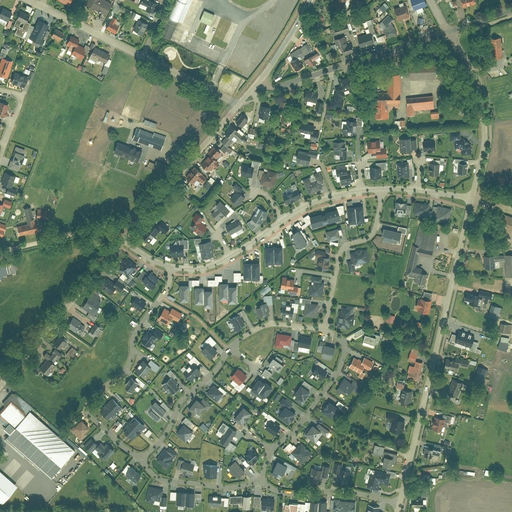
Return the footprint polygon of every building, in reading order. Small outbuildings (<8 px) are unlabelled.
[(104,0),(89,0),(86,6),(101,13),(106,15),(112,4),(104,0)] [(158,3),(150,0),(149,0),(142,0),(140,8),(146,10),(146,13),(154,16),(158,3)] [(180,0),(172,17),(180,21),(189,0),(180,0)] [(342,8),(345,0),(336,0),(334,5),(342,8)] [(424,0),(410,0),(414,9),(417,9),(418,12),(424,10),(422,6),(427,4),(424,0)] [(389,6),(385,2),(379,7),(383,12),(389,6)] [(394,9),(398,20),(410,16),(407,5),(394,9)] [(12,13),(2,9),(0,13),(0,18),(9,22),(6,28),(9,30),(12,22),(9,21),(12,13)] [(205,11),(201,21),(211,25),(215,15),(205,11)] [(30,17),(20,13),(17,21),(26,25),(27,24),(30,17)] [(101,28),(106,15),(101,13),(95,25),(101,28)] [(143,37),(148,25),(149,22),(141,19),(142,17),(136,14),(134,20),(137,22),(133,33),(143,37)] [(393,18),(388,14),(379,24),(383,29),(386,37),(397,33),(395,25),(393,25),(391,21),(393,18)] [(109,22),(106,30),(115,35),(119,27),(114,25),(117,20),(113,18),(111,23),(109,22)] [(372,19),(367,21),(370,32),(376,30),(372,19)] [(26,25),(17,21),(14,28),(17,29),(15,35),(22,39),(25,33),(27,34),(30,25),(27,24),(26,25)] [(47,25),(39,21),(36,28),(33,26),(31,30),(32,31),(29,37),(34,39),(33,40),(40,44),(44,36),(43,35),(47,25)] [(336,27),(338,34),(350,29),(347,23),(336,27)] [(63,34),(54,31),(51,38),(61,42),(63,34)] [(357,38),(360,49),(375,44),(371,33),(357,38)] [(342,35),(334,37),(340,56),(354,51),(351,41),(344,43),(342,35)] [(81,41),(71,37),(67,46),(70,47),(67,54),(83,61),(87,51),(79,47),(81,41)] [(304,38),(301,40),(304,45),(290,53),(292,56),(289,58),(291,61),(298,56),(299,59),(312,51),(304,38)] [(488,60),(500,59),(498,38),(486,39),(488,60)] [(317,51),(304,59),(306,63),(308,62),(310,66),(317,62),(315,58),(320,55),(319,54),(323,52),(319,45),(315,47),(317,51)] [(111,55),(94,48),(93,51),(88,63),(94,65),(96,61),(105,65),(101,74),(105,75),(111,61),(108,60),(111,55)] [(298,56),(291,61),(296,70),(303,66),(299,59),(298,56)] [(0,65),(0,76),(8,79),(11,70),(10,69),(13,62),(5,60),(2,59),(0,66),(0,65)] [(410,63),(411,79),(438,78),(437,62),(410,63)] [(25,89),(28,80),(30,72),(25,70),(23,75),(15,72),(11,84),(25,89)] [(351,74),(338,79),(341,85),(343,91),(349,89),(349,91),(356,89),(351,74)] [(400,107),(400,74),(386,74),(386,92),(374,92),(374,119),(388,119),(388,107),(400,107)] [(341,85),(335,87),(336,91),(339,95),(343,95),(344,95),(343,91),(341,85)] [(306,90),(304,102),(316,103),(318,92),(306,90)] [(336,91),(335,91),(335,96),(332,96),(331,106),(342,108),(344,99),(342,99),(343,95),(339,95),(336,91)] [(431,97),(405,99),(406,117),(414,116),(413,111),(432,109),(431,97)] [(0,100),(0,113),(6,116),(8,110),(7,110),(9,104),(0,100)] [(290,102),(281,101),(280,110),(289,111),(290,102)] [(262,105),(260,116),(267,117),(269,106),(262,105)] [(244,115),(238,122),(242,127),(249,120),(244,115)] [(343,133),(356,134),(356,125),(362,125),(363,116),(357,116),(357,119),(347,119),(347,123),(344,122),(343,133)] [(301,122),(299,132),(309,134),(308,140),(315,141),(317,132),(312,131),(314,125),(301,122)] [(226,144),(223,148),(229,154),(232,150),(229,147),(235,140),(234,139),(237,137),(244,141),(247,134),(232,126),(226,134),(229,136),(223,142),(226,144)] [(138,127),(133,140),(161,150),(165,138),(138,127)] [(461,130),(449,131),(450,140),(454,139),(455,148),(459,148),(461,149),(462,154),(472,153),(471,142),(464,137),(461,137),(461,130)] [(423,133),(419,134),(420,146),(424,145),(424,150),(436,149),(436,139),(424,140),(423,133)] [(401,151),(412,150),(412,148),(417,148),(416,138),(411,138),(410,137),(400,137),(401,151)] [(380,139),(368,140),(368,152),(377,152),(377,157),(387,156),(387,146),(381,147),(380,139)] [(119,140),(115,152),(138,161),(142,148),(119,140)] [(340,158),(348,158),(348,148),(346,148),(346,140),(334,141),(334,152),(340,152),(340,158)] [(211,157),(204,164),(211,171),(220,161),(217,158),(222,153),(215,147),(208,154),(211,157)] [(299,149),(297,162),(309,164),(312,154),(317,156),(318,149),(310,147),(309,151),(299,149)] [(25,153),(15,149),(11,159),(10,159),(7,167),(17,170),(19,163),(21,164),(25,153)] [(431,161),(430,174),(438,175),(440,162),(444,163),(447,163),(447,158),(441,157),(440,159),(433,159),(433,162),(431,161)] [(398,162),(399,176),(410,176),(409,167),(412,167),(412,158),(407,158),(408,161),(398,162)] [(464,158),(454,158),(454,162),(459,162),(459,173),(467,174),(467,162),(463,162),(464,158)] [(152,159),(149,166),(167,173),(170,166),(152,159)] [(376,166),(370,167),(371,178),(382,177),(381,169),(387,168),(386,161),(375,162),(376,166)] [(243,164),(241,174),(252,176),(253,172),(257,172),(259,164),(254,163),(254,166),(243,164)] [(338,166),(336,166),(337,175),(340,174),(341,184),(348,184),(348,186),(352,185),(351,182),(353,182),(352,180),(356,179),(356,172),(349,173),(348,165),(346,165),(346,164),(338,164),(338,166)] [(196,167),(187,177),(194,184),(198,179),(202,183),(207,177),(196,167)] [(264,169),(259,169),(258,177),(261,178),(260,183),(274,186),(277,171),(272,170),(271,174),(263,172),(264,169)] [(309,193),(323,187),(320,182),(324,180),(320,170),(314,173),(316,178),(312,180),(310,176),(303,179),(309,193)] [(6,171),(2,183),(8,185),(12,186),(16,175),(6,171)] [(211,177),(203,185),(207,189),(215,181),(211,177)] [(186,192),(190,188),(184,182),(180,187),(186,192)] [(237,191),(231,197),(238,204),(245,196),(240,191),(243,188),(236,182),(232,186),(237,191)] [(283,194),(287,203),(301,197),(295,183),(291,185),(294,190),(283,194)] [(8,185),(6,192),(14,194),(16,188),(12,186),(8,185)] [(12,201),(4,198),(2,202),(3,203),(3,205),(10,207),(12,201)] [(215,209),(211,213),(218,221),(227,213),(229,215),(234,210),(231,206),(228,208),(221,200),(213,207),(215,209)] [(408,201),(395,201),(395,210),(406,211),(406,213),(411,214),(412,204),(408,204),(408,201)] [(430,203),(416,202),(414,214),(428,215),(432,216),(433,210),(430,209),(430,203)] [(308,214),(304,217),(306,222),(307,225),(311,223),(312,228),(327,224),(326,222),(335,219),(335,221),(342,219),(340,214),(344,213),(343,204),(336,206),(337,208),(310,216),(308,214)] [(449,222),(452,207),(438,205),(438,206),(434,205),(433,210),(432,216),(440,217),(439,220),(449,222)] [(253,218),(262,223),(268,211),(258,206),(251,218),(253,218)] [(363,206),(348,208),(349,220),(349,223),(364,221),(364,218),(363,206)] [(16,226),(18,236),(38,232),(33,207),(24,209),(27,224),(16,226)] [(49,213),(37,211),(36,217),(48,219),(49,213)] [(191,226),(201,234),(208,227),(201,221),(204,217),(198,212),(193,218),(196,221),(191,226)] [(511,229),(511,215),(502,212),(498,225),(511,229)] [(247,222),(252,229),(262,223),(253,218),(247,222)] [(139,235),(150,244),(161,229),(165,233),(170,226),(162,220),(157,225),(150,220),(139,235)] [(238,220),(227,226),(232,235),(242,228),(238,220)] [(297,228),(292,231),(291,230),(288,231),(291,236),(292,235),(294,238),(293,238),(295,242),(296,241),(299,246),(309,240),(305,235),(307,234),(304,230),(303,231),(301,229),(307,225),(306,222),(301,225),(299,221),(294,224),(297,228)] [(398,230),(384,227),(383,234),(384,234),(383,239),(400,243),(402,232),(406,233),(407,227),(399,225),(398,230)] [(343,232),(341,227),(339,227),(338,226),(326,230),(327,235),(324,236),(325,239),(328,238),(329,240),(341,236),(340,233),(343,232)] [(416,275),(418,266),(417,265),(419,254),(432,257),(438,229),(425,226),(420,245),(413,244),(406,273),(416,275)] [(180,246),(170,246),(170,256),(184,256),(183,246),(190,246),(189,237),(180,237),(180,246)] [(200,242),(201,251),(214,248),(211,239),(201,242),(200,237),(195,237),(196,243),(200,242)] [(282,245),(266,245),(266,261),(282,261),(282,245)] [(370,261),(367,247),(356,249),(356,251),(350,252),(352,260),(347,260),(349,271),(356,269),(355,264),(370,261)] [(201,251),(203,257),(204,257),(215,255),(214,248),(201,251)] [(326,251),(317,249),(316,254),(320,254),(318,268),(327,269),(330,255),(326,255),(326,251)] [(495,253),(484,254),(485,268),(496,268),(496,260),(504,259),(504,255),(495,255),(495,253)] [(138,264),(127,255),(117,268),(123,272),(120,276),(129,283),(135,275),(131,273),(138,264)] [(244,275),(244,277),(260,277),(260,275),(260,261),(250,261),(244,261),(244,275)] [(0,278),(3,278),(2,275),(17,272),(14,262),(8,264),(8,262),(0,264),(0,278)] [(416,275),(414,281),(419,283),(419,285),(424,287),(428,271),(424,270),(424,267),(418,266),(416,275)] [(143,278),(152,286),(159,278),(149,270),(148,271),(144,268),(136,277),(140,281),(143,278)] [(322,276),(313,275),(312,281),(314,281),(314,284),(311,283),(309,294),(323,296),(325,281),(321,281),(322,276)] [(282,276),(281,288),(289,289),(288,292),(300,294),(301,287),(294,286),(295,278),(282,276)] [(104,280),(100,286),(112,294),(115,288),(121,292),(127,283),(119,277),(113,286),(104,280)] [(189,283),(180,283),(180,299),(189,299),(189,286),(192,286),(192,284),(192,279),(192,277),(189,277),(189,283)] [(222,282),(220,282),(220,285),(220,297),(228,298),(228,284),(228,282),(222,282)] [(228,298),(228,301),(237,301),(237,285),(228,284),(228,298)] [(271,288),(268,284),(261,290),(264,294),(271,288)] [(204,285),(195,285),(195,302),(204,302),(204,289),(204,285)] [(94,287),(87,297),(97,304),(103,296),(99,294),(101,291),(94,287)] [(142,294),(135,289),(132,293),(135,295),(130,303),(141,310),(146,302),(140,297),(142,294)] [(204,289),(204,302),(204,305),(213,305),(213,289),(204,289)] [(477,294),(466,291),(465,299),(470,300),(469,304),(477,305),(479,298),(482,299),(483,297),(486,297),(485,302),(487,302),(488,298),(492,299),(493,292),(478,289),(477,294)] [(432,292),(425,291),(424,294),(423,294),(422,297),(422,299),(418,299),(416,307),(418,307),(418,311),(429,314),(432,299),(431,299),(432,292)] [(272,294),(264,295),(265,302),(267,302),(268,304),(273,303),(272,294)] [(87,297),(80,307),(88,311),(86,315),(94,320),(97,316),(95,314),(100,306),(97,304),(87,297)] [(317,317),(319,303),(311,302),(312,298),(300,297),(299,301),(302,302),(302,304),(306,304),(304,315),(317,317)] [(265,302),(257,304),(260,316),(270,313),(268,304),(267,302),(265,302)] [(282,314),(293,316),(294,311),(297,312),(299,303),(292,302),(292,304),(287,303),(286,305),(283,305),(282,314)] [(501,306),(492,303),(488,316),(497,319),(501,306)] [(355,306),(347,305),(347,306),(342,306),(341,310),(339,310),(337,327),(349,328),(350,324),(353,324),(355,306)] [(170,310),(164,307),(158,318),(168,324),(172,317),(178,320),(182,312),(172,307),(170,310)] [(247,314),(244,308),(237,312),(238,313),(229,318),(236,331),(242,328),(241,326),(245,323),(245,322),(241,316),(243,315),(243,316),(247,314)] [(396,315),(390,314),(389,318),(386,317),(385,320),(394,323),(396,315)] [(73,316),(67,326),(80,334),(86,325),(73,316)] [(509,323),(502,322),(500,332),(507,333),(509,323)] [(94,323),(89,331),(98,336),(101,330),(99,328),(100,326),(94,323)] [(143,336),(141,340),(150,346),(157,336),(160,338),(164,333),(156,327),(154,330),(150,327),(147,331),(146,330),(142,336),(143,336)] [(362,327),(355,332),(356,336),(363,333),(366,334),(362,344),(375,348),(377,340),(382,341),(382,339),(392,342),(393,338),(363,330),(362,327)] [(475,335),(459,330),(458,334),(455,341),(471,346),(473,340),(475,335)] [(293,348),(294,340),(295,339),(292,339),(292,334),(278,332),(275,345),(283,347),(284,343),(289,344),(289,347),(293,348)] [(455,341),(458,334),(452,332),(449,341),(455,343),(455,341)] [(210,335),(209,336),(205,340),(208,342),(201,349),(210,358),(218,350),(213,345),(216,341),(210,335)] [(293,348),(293,350),(298,351),(299,345),(311,347),(313,337),(300,335),(299,341),(294,340),(293,348)] [(60,338),(54,345),(59,350),(66,343),(60,338)] [(322,353),(322,356),(332,358),(333,352),(334,352),(336,345),(326,343),(326,341),(320,339),(317,352),(322,353)] [(479,342),(473,340),(471,346),(470,349),(476,350),(476,348),(479,342)] [(77,351),(71,346),(65,353),(71,358),(77,351)] [(48,360),(40,369),(49,376),(58,367),(54,364),(60,357),(55,352),(51,357),(47,353),(44,357),(48,360)] [(417,354),(410,352),(408,359),(415,361),(417,354)] [(200,361),(194,355),(189,360),(192,363),(183,372),(191,379),(202,369),(197,364),(200,361)] [(284,359),(277,355),(276,356),(274,355),(268,364),(279,371),(284,363),(282,362),(284,359)] [(362,360),(354,356),(348,367),(360,373),(364,366),(370,369),(374,361),(365,356),(362,360)] [(144,358),(135,369),(144,376),(151,367),(156,371),(160,366),(151,359),(149,362),(144,358)] [(468,365),(469,360),(459,358),(458,361),(448,360),(446,372),(453,374),(454,369),(459,370),(460,363),(468,365)] [(322,362),(319,360),(311,371),(322,378),(327,370),(320,365),(322,362)] [(423,361),(416,360),(415,365),(410,364),(408,371),(409,371),(408,378),(418,380),(419,375),(421,376),(422,371),(421,371),(423,361)] [(485,367),(479,365),(476,377),(482,379),(485,367)] [(247,374),(238,367),(231,377),(238,382),(235,387),(240,390),(245,383),(242,381),(247,374)] [(272,372),(266,368),(262,373),(269,377),(272,372)] [(178,382),(174,378),(177,375),(171,369),(167,372),(171,376),(162,385),(168,392),(170,390),(173,393),(180,387),(177,383),(178,382)] [(132,376),(124,386),(132,393),(136,388),(135,388),(138,383),(143,386),(145,383),(137,377),(136,379),(132,376)] [(266,381),(259,377),(252,388),(249,385),(246,389),(256,396),(257,394),(266,381)] [(352,382),(344,377),(335,390),(340,393),(341,392),(344,393),(346,390),(350,392),(353,387),(357,390),(361,384),(353,379),(352,382)] [(463,382),(453,378),(448,392),(458,395),(463,382)] [(312,385),(304,379),(295,393),(297,395),(295,399),(302,404),(308,396),(307,395),(311,390),(309,388),(312,385)] [(405,381),(400,379),(399,382),(397,382),(396,387),(403,388),(405,381)] [(267,401),(269,398),(265,396),(273,385),(266,380),(266,381),(257,394),(267,401)] [(214,384),(207,393),(216,401),(223,393),(227,397),(230,394),(220,385),(218,388),(214,384)] [(413,390),(403,388),(401,400),(410,402),(413,390)] [(123,398),(116,391),(114,394),(121,400),(123,398)] [(10,433),(6,437),(51,478),(75,449),(29,410),(25,416),(15,392),(11,392),(3,403),(6,405),(0,411),(0,414),(8,422),(5,428),(10,433)] [(121,405),(113,396),(108,401),(107,400),(104,404),(105,405),(100,410),(110,420),(120,411),(118,408),(121,405)] [(290,401),(283,396),(279,402),(284,406),(279,414),(289,421),(291,419),(292,420),(295,416),(293,415),(296,411),(288,405),(290,401)] [(196,397),(188,408),(196,414),(197,412),(200,415),(205,408),(207,410),(212,404),(204,398),(202,401),(196,397)] [(154,407),(148,412),(157,420),(161,416),(163,414),(170,407),(164,401),(160,404),(156,399),(151,404),(154,407)] [(336,403),(329,399),(324,406),(324,407),(321,411),(328,416),(330,414),(333,416),(339,407),(343,410),(347,405),(339,400),(336,403)] [(251,411),(244,405),(234,417),(238,420),(234,425),(241,430),(245,425),(244,423),(250,416),(248,415),(251,411)] [(397,413),(389,411),(387,418),(393,419),(390,431),(401,433),(404,419),(396,418),(397,413)] [(276,418),(269,413),(267,416),(268,417),(265,423),(267,424),(265,428),(275,434),(281,425),(274,421),(276,418)] [(432,429),(441,431),(443,425),(444,425),(445,421),(453,423),(455,416),(444,413),(443,417),(435,415),(432,429)] [(89,426),(82,418),(81,419),(77,415),(70,422),(74,425),(70,430),(80,440),(87,434),(85,431),(89,426)] [(186,416),(182,422),(183,423),(177,431),(178,432),(177,433),(186,441),(193,432),(192,431),(194,429),(190,426),(193,422),(186,416)] [(131,419),(122,428),(133,439),(145,426),(136,417),(132,420),(131,419)] [(316,425),(313,423),(310,427),(308,425),(303,432),(316,441),(322,432),(327,435),(331,430),(319,422),(316,425)] [(203,423),(200,426),(205,431),(208,428),(203,423)] [(237,431),(223,423),(218,430),(224,434),(219,440),(227,446),(225,449),(234,451),(237,446),(230,442),(237,431)] [(153,432),(149,429),(144,434),(148,437),(153,432)] [(96,441),(91,437),(83,446),(89,451),(96,441)] [(104,444),(100,441),(96,445),(100,449),(97,452),(103,458),(104,457),(106,459),(116,450),(107,441),(104,444)] [(313,452),(302,441),(296,446),(294,443),(292,444),(290,442),(283,449),(286,452),(288,450),(291,453),(292,452),(302,462),(313,452)] [(393,456),(393,460),(396,461),(398,452),(384,449),(385,446),(375,443),(373,452),(385,455),(393,456)] [(428,460),(430,454),(440,456),(442,447),(429,444),(428,449),(424,448),(421,458),(428,460)] [(178,452),(171,447),(169,450),(165,447),(156,459),(167,468),(174,460),(171,458),(173,456),(174,457),(178,452)] [(252,447),(244,455),(251,464),(260,456),(252,447)] [(240,459),(237,455),(232,460),(233,461),(228,466),(231,469),(228,471),(233,476),(235,475),(237,477),(245,470),(239,463),(242,461),(240,459)] [(393,456),(385,455),(383,466),(391,467),(393,460),(393,456)] [(184,459),(179,458),(177,468),(180,469),(180,470),(192,473),(195,463),(184,460),(184,459)] [(284,462),(279,459),(274,467),(271,472),(281,478),(285,470),(289,472),(286,476),(291,478),(296,469),(292,467),(293,464),(285,460),(284,462)] [(342,462),(336,461),(333,471),(339,472),(337,479),(348,481),(351,469),(341,467),(342,462)] [(142,474),(132,466),(128,463),(122,471),(128,476),(127,477),(132,481),(133,479),(136,481),(142,474)] [(217,463),(204,463),(203,469),(205,469),(205,476),(217,477),(217,463)] [(322,468),(312,466),(309,478),(320,480),(321,474),(327,476),(330,464),(323,463),(322,468)] [(395,476),(396,472),(387,470),(387,472),(376,469),(375,473),(370,473),(367,487),(373,488),(372,492),(381,494),(382,489),(378,488),(379,486),(383,484),(388,485),(390,475),(395,476)] [(163,487),(149,486),(147,501),(154,502),(154,499),(160,500),(160,504),(167,505),(168,495),(162,495),(163,487)] [(177,491),(171,491),(170,499),(176,499),(176,505),(185,505),(186,490),(177,490),(177,491)] [(201,501),(201,492),(195,492),(195,491),(186,490),(185,505),(194,506),(194,500),(201,501)] [(213,495),(209,495),(209,505),(221,506),(221,499),(225,499),(224,504),(228,504),(229,497),(222,496),(222,495),(218,495),(218,494),(213,493),(213,495)] [(231,495),(230,502),(243,501),(243,506),(250,507),(251,494),(244,494),(244,495),(231,495)] [(261,496),(254,495),(253,506),(262,506),(262,509),(266,509),(265,511),(269,511),(270,509),(274,510),(275,497),(263,496),(263,499),(260,499),(261,496)] [(415,506),(415,508),(420,508),(420,506),(424,506),(424,501),(427,501),(427,498),(424,498),(424,496),(412,497),(412,506),(415,506)] [(317,511),(318,511),(319,500),(311,499),(311,501),(305,500),(305,502),(304,511),(308,511),(309,507),(310,507),(310,511),(316,511),(317,511)] [(334,499),(333,503),(331,503),(331,508),(333,508),(339,509),(338,511),(355,511),(356,500),(334,499)] [(327,500),(319,500),(318,511),(327,511),(326,511),(329,511),(330,510),(326,510),(327,500)] [(290,501),(290,503),(286,503),(285,511),(290,511),(289,511),(297,511),(298,508),(301,508),(300,511),(304,511),(305,502),(298,502),(290,501)] [(380,505),(369,503),(366,511),(383,511),(378,511),(380,505)]
